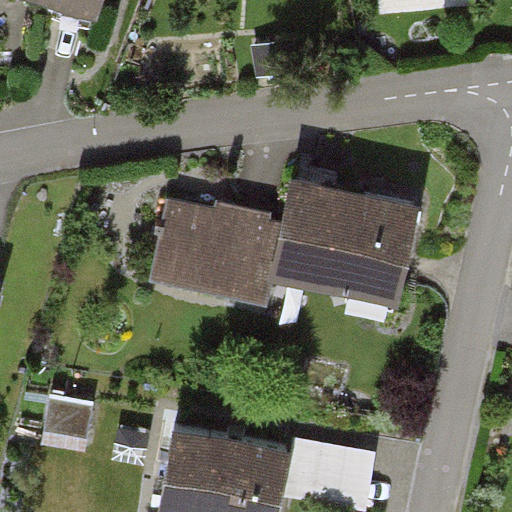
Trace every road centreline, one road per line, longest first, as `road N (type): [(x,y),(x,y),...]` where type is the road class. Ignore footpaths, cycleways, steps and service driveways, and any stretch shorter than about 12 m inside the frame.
road 1 (residential): [(0,163),(457,89),(511,96)]
road 2 (residential): [(437,511),(511,155)]
